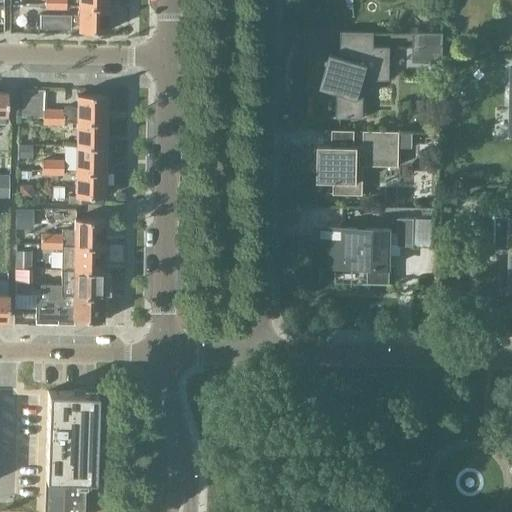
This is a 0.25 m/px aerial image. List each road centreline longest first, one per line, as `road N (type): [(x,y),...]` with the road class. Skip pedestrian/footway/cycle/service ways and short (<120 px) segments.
road 1 (residential): [(260,353),(266,0)]
road 2 (unclassified): [(163,353),(168,57)]
road 3 (residential): [(511,358),(260,353)]
road 4 (residential): [(168,57),(0,54)]
road 5 (residential): [(163,353),(0,352)]
